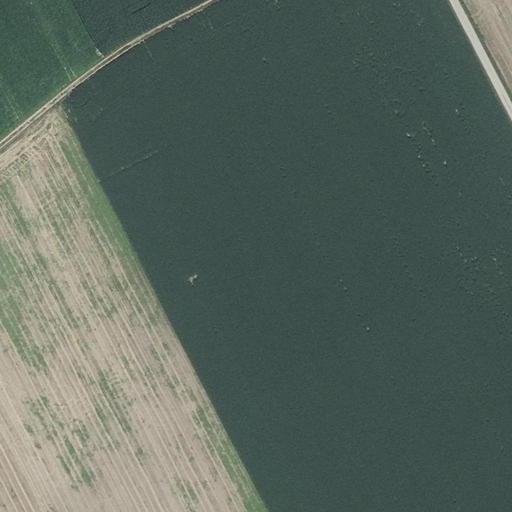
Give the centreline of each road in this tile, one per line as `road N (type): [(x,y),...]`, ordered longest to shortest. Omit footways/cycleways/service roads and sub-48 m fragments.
road 1 (track): [(216,0),(80,78),(0,145)]
road 2 (unclassified): [(454,0),(511,111)]
